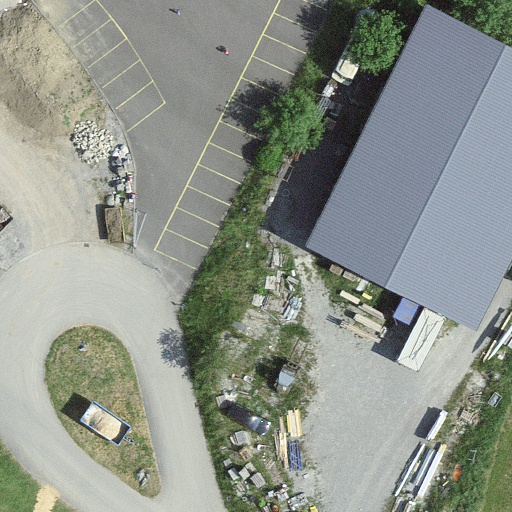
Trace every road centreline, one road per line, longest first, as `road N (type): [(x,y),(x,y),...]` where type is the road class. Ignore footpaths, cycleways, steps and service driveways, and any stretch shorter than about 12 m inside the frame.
road 1 (residential): [(200,511),(158,346),(130,298),(89,281),(44,293),(16,326),(10,370)]
road 2 (residential): [(10,370),(33,436),(76,479),(130,511)]
